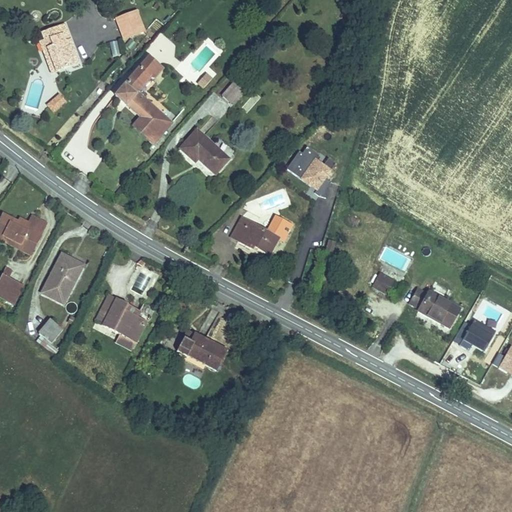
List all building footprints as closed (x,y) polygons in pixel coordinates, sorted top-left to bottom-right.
[(127,0),(108,0),(119,28),(136,22),(127,0)] [(133,0),(127,0),(136,22),(142,20),(133,0)] [(64,25),(42,33),(45,42),(41,43),(44,52),(48,50),(56,71),(77,64),(64,25)] [(113,57),(126,51),(121,41),(109,46),(113,57)] [(48,50),(44,52),(51,73),(56,71),(48,50)] [(161,70),(148,59),(116,97),(141,118),(133,127),(154,145),(171,124),(137,94),(150,79),(152,81),(161,70)] [(204,89),(212,77),(206,72),(197,84),(204,89)] [(230,102),(231,101),(238,93),(243,87),(236,80),(222,95),(230,102)] [(67,102),(60,93),(46,105),(53,113),(67,102)] [(241,95),(238,93),(231,101),(234,104),(241,95)] [(228,160),(196,131),(180,149),(193,162),(197,158),(215,175),(228,160)] [(320,190),(334,165),(301,147),(287,172),(320,190)] [(4,216),(0,222),(0,242),(11,248),(14,243),(33,251),(48,223),(32,216),(29,222),(27,226),(18,222),(4,216)] [(20,217),(18,222),(27,226),(29,222),(20,217)] [(276,219),(272,227),(288,234),(293,226),(276,219)] [(268,234),(243,220),(232,239),(255,251),(256,249),(269,257),(278,239),(268,234)] [(272,227),(268,234),(278,239),(284,242),(288,234),(272,227)] [(330,241),(324,239),(320,249),(327,251),(330,241)] [(33,251),(14,243),(11,248),(31,257),(33,251)] [(69,261),(59,257),(40,300),(62,310),(80,271),(67,265),(69,261)] [(4,270),(0,278),(8,282),(12,273),(4,270)] [(395,279),(382,271),(373,284),(387,292),(395,279)] [(8,282),(0,278),(0,300),(7,304),(16,286),(8,282)] [(182,282),(174,278),(169,288),(177,292),(182,282)] [(25,290),(16,286),(7,304),(15,309),(25,290)] [(428,295),(419,290),(410,303),(421,309),(419,311),(449,328),(460,309),(430,292),(428,295)] [(73,313),(78,307),(71,300),(65,307),(73,313)] [(126,308),(109,300),(96,326),(120,337),(116,346),(135,354),(148,325),(137,320),(123,314),(126,308)] [(140,314),(126,308),(123,314),(137,320),(140,314)] [(475,321),(460,346),(469,352),(473,346),(474,344),(486,351),(496,333),(475,321)] [(52,326),(41,339),(53,350),(65,337),(52,326)] [(191,336),(189,342),(184,353),(218,369),(225,352),(197,339),(191,336)] [(486,351),(474,344),(473,346),(485,353),(486,351)] [(511,347),(500,367),(511,374),(511,347)]
